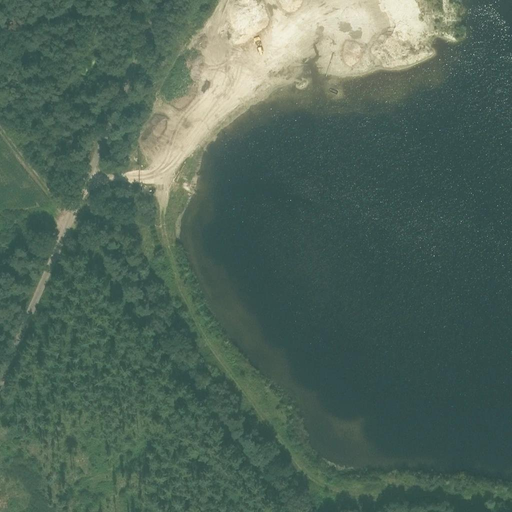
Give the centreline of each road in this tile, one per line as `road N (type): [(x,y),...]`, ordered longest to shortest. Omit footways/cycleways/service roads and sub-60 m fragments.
road 1 (track): [(69,217),(161,0)]
road 2 (residential): [(0,380),(69,217)]
